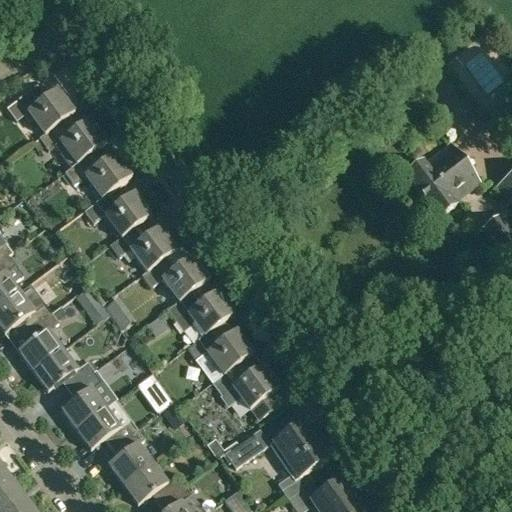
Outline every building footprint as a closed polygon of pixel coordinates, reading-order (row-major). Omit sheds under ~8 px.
[(472,58),(497,84),(510,72),(485,46),(472,58)] [(55,94),(44,102),(35,90),(5,113),(15,125),(26,116),(42,138),(43,139),(62,124),(62,125),(72,117),(55,94)] [(58,146),(74,168),(87,159),(104,147),(87,123),(70,135),(62,125),(62,124),(43,139),(42,138),(37,142),(46,155),(58,146)] [(454,205),(479,185),(449,147),(424,166),(422,164),(404,178),(438,221),(456,207),(454,205)] [(83,181),(99,203),(100,203),(107,198),(130,181),(112,157),(95,170),(87,159),(74,168),(62,177),(72,189),(83,181)] [(511,176),(496,189),(511,210),(511,176)] [(100,203),(99,203),(82,216),(91,228),(103,220),(119,242),(132,232),(132,233),(149,220),(132,197),(115,209),(107,198),(100,203)] [(500,254),(511,245),(511,237),(498,219),(482,231),(500,254)] [(129,254),(145,276),(164,262),(165,262),(175,255),(158,231),(141,244),(132,233),(132,232),(119,242),(108,250),(117,263),(129,254)] [(21,281),(14,270),(7,261),(0,266),(0,310),(19,297),(12,287),(21,281)] [(173,273),(165,262),(164,262),(145,276),(139,280),(149,293),(161,285),(177,306),(177,307),(190,297),(197,292),(207,285),(189,261),(173,273)] [(205,303),(197,292),(190,297),(177,307),(177,306),(165,315),(181,336),(193,327),(202,341),(209,336),(233,319),(215,295),(205,303)] [(76,302),(87,316),(99,306),(88,293),(76,302)] [(26,307),(19,297),(0,310),(0,334),(4,339),(18,329),(24,338),(50,319),(43,310),(36,300),(26,307)] [(112,321),(125,311),(118,301),(105,311),(112,321)] [(50,319),(24,338),(31,347),(16,358),(31,377),(61,355),(47,335),(57,328),(50,319)] [(202,341),(185,353),(194,366),(206,357),(222,379),(235,370),(235,371),(252,358),(234,334),(217,347),(209,336),(202,341)] [(76,374),(61,355),(31,377),(45,397),(60,386),(66,395),(92,376),(85,367),(76,374)] [(155,362),(146,368),(153,378),(162,371),(155,362)] [(243,381),(235,371),(235,370),(222,379),(210,388),(220,401),(225,407),(231,407),(239,402),(245,410),(248,409),(252,416),(258,423),(244,433),(245,434),(277,410),(269,399),(278,392),(260,369),(243,381)] [(92,376),(66,395),(73,405),(59,415),(74,435),(104,413),(89,393),(99,385),(92,376)] [(152,378),(137,389),(158,418),(173,407),(152,378)] [(175,408),(162,417),(174,432),(186,423),(175,408)] [(118,432),(104,413),(74,435),(88,455),(102,444),(109,454),(135,435),(128,425),(118,432)] [(276,488),(286,503),(311,486),(304,477),(326,462),(301,425),(270,446),(292,477),(276,488)] [(259,433),(228,455),(224,458),(234,473),(269,448),(259,433)] [(141,443),(135,435),(109,454),(116,463),(106,470),(120,490),(150,468),(135,448),(141,443)] [(216,442),(207,448),(216,461),(225,455),(216,442)] [(149,499),(155,508),(182,489),(175,480),(165,487),(150,468),(120,490),(135,510),(149,499)] [(0,494),(12,486),(0,470),(0,494)] [(317,495),(311,486),(286,503),(291,511),(305,511),(312,508),(315,511),(360,511),(338,480),(317,495)] [(0,511),(17,511),(26,506),(12,486),(0,494),(0,511)] [(198,511),(182,489),(155,508),(158,511),(198,511)] [(246,511),(234,495),(222,504),(227,511),(246,511)]
